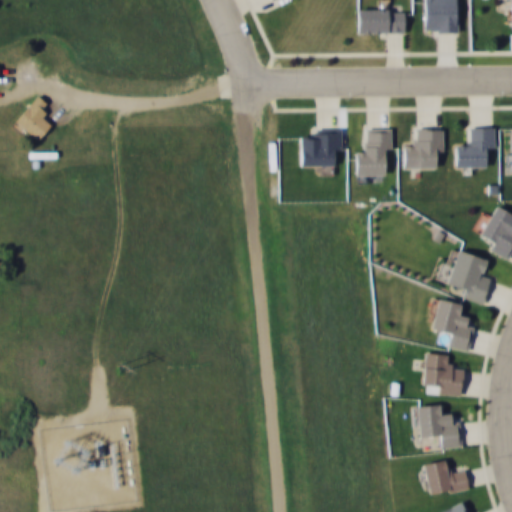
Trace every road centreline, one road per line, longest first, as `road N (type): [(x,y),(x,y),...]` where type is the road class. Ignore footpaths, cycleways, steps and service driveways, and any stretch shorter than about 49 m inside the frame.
road 1 (residential): [(511,77),(247,81),(209,96),(118,100),(39,81),(0,95)]
road 2 (residential): [(247,81),(286,511)]
